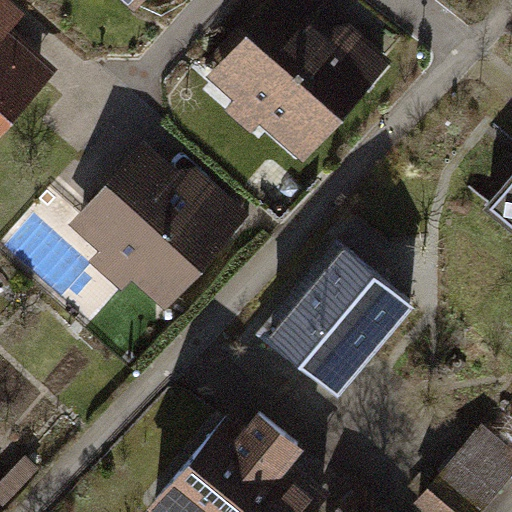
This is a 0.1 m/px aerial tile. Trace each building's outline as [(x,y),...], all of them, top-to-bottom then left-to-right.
[(7,0),(0,0),(0,122),(64,46),(7,0)] [(84,0),(107,20),(124,0),(84,0)] [(276,0),(268,0),(181,103),(284,189),(374,83),(276,0)] [(144,127),(64,214),(164,307),(245,220),(144,127)] [(511,166),(487,197),(511,218),(511,166)] [(348,256),(280,341),(347,394),(415,309),(348,256)] [(328,511),(346,490),(240,408),(158,511),(328,511)] [(447,511),(477,511),(511,473),(511,434),(488,413),(420,487),(447,511)]
